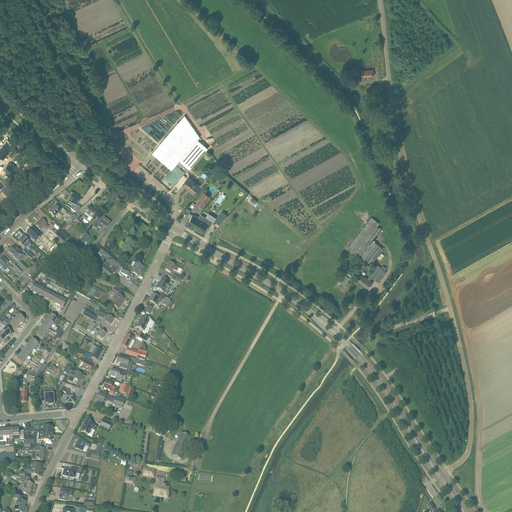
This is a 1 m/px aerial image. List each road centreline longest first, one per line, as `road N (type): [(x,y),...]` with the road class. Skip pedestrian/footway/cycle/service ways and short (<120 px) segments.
road 1 (unclassified): [(448,469),(469,448),(469,390),(399,155),(380,0)]
road 2 (track): [(166,505),(283,292)]
road 3 (residential): [(79,412),(166,243)]
road 4 (tertiary): [(313,314),(175,230)]
road 5 (tertiary): [(417,442),(342,340)]
